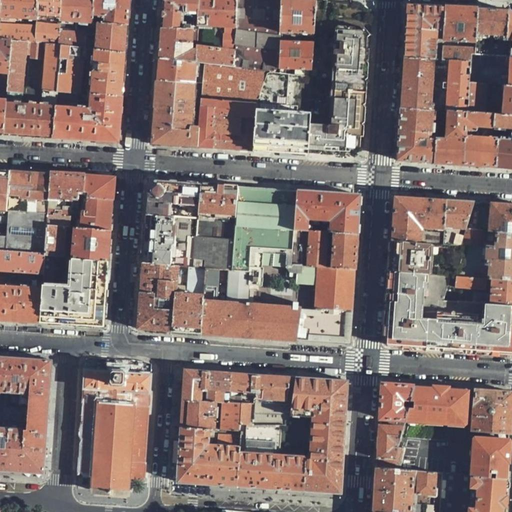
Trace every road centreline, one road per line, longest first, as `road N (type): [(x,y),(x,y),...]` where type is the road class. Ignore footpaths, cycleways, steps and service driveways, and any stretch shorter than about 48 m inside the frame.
road 1 (residential): [(380,176),(134,161)]
road 2 (residential): [(167,349),(367,361)]
road 3 (residential): [(134,161),(122,329),(128,346)]
road 4 (secondary): [(380,176),(367,361)]
road 5 (secondary): [(391,0),(380,176)]
road 6 (residential): [(60,506),(71,343)]
road 7 (residential): [(167,349),(154,511)]
road 8 (residential): [(147,0),(134,161)]
road 9 (secondary): [(367,361),(356,511)]
road 10 (residential): [(367,361),(511,371)]
road 11 (residential): [(134,161),(0,152)]
road 12 (residential): [(511,186),(380,176)]
